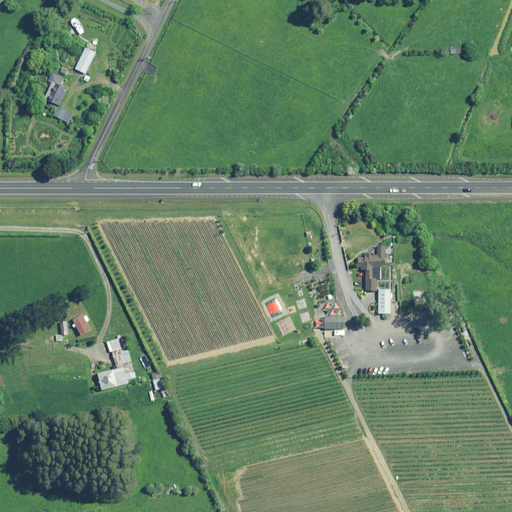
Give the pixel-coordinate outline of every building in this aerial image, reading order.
[(96,53),(85,48),(75,69),(85,74),(96,53)] [(44,98),(60,106),(67,92),(64,91),(66,86),(61,84),(64,78),(52,73),(48,81),(51,82),(44,98)] [(47,81),(47,80),(47,79),(47,77),(46,76),(45,76),(43,75),(42,76),(41,76),(40,77),(39,78),(39,80),(39,81),(39,82),(40,83),(42,84),(43,84),(44,84),(45,83),(46,82),(47,81)] [(71,114),(57,107),(53,115),(67,122),(71,114)] [(367,269),(366,289),(378,289),(378,277),(381,277),(381,264),(386,264),(387,245),(379,245),(378,254),(366,254),(366,256),(359,256),(359,267),(362,267),(362,269),(367,269)] [(392,288),(380,288),(379,312),(392,313),(392,288)] [(89,320),(87,316),(84,317),(82,315),(73,320),(75,324),(73,325),(74,328),(76,327),(81,336),(91,330),(86,322),(89,320)] [(345,315),(325,316),(325,328),(345,327),(345,315)] [(68,334),(67,322),(60,323),(62,335),(68,334)] [(121,348),(119,349),(117,345),(120,344),(119,339),(106,343),(109,352),(112,351),(116,366),(131,361),(127,350),(122,351),(121,348)] [(125,374),(124,368),(98,374),(102,390),(128,384),(127,380),(131,379),(130,373),(125,374)] [(166,391),(163,378),(161,379),(159,373),(151,375),(156,390),(161,389),(162,393),(166,391)]
